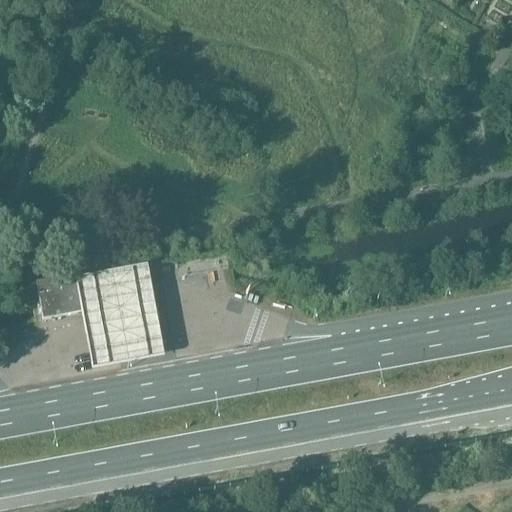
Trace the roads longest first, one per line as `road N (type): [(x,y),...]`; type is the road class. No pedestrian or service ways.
road 1 (trunk): [(0,485),(511,393)]
road 2 (trunk): [(328,353),(0,417)]
road 3 (trunk): [(511,320),(328,353)]
